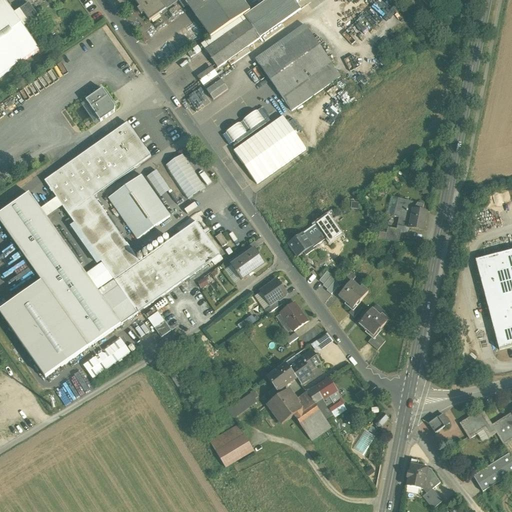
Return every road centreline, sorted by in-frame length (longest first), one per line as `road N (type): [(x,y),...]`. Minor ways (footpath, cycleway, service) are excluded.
road 1 (secondary): [(406,399),(485,0)]
road 2 (residential): [(285,259),(0,456)]
road 3 (residential): [(285,259),(101,0)]
road 4 (residential): [(406,399),(373,379),(285,259)]
road 5 (track): [(246,422),(298,447),(337,495),(387,501)]
road 6 (unknown): [(147,96),(133,78),(87,75),(58,106),(62,129),(87,142)]
